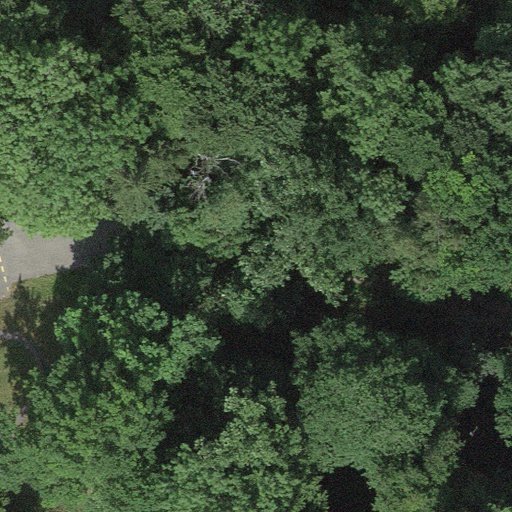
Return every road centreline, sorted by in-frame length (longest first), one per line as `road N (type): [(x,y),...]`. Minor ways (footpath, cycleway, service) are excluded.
road 1 (track): [(511,333),(407,289),(183,224)]
road 2 (residential): [(0,214),(183,224)]
